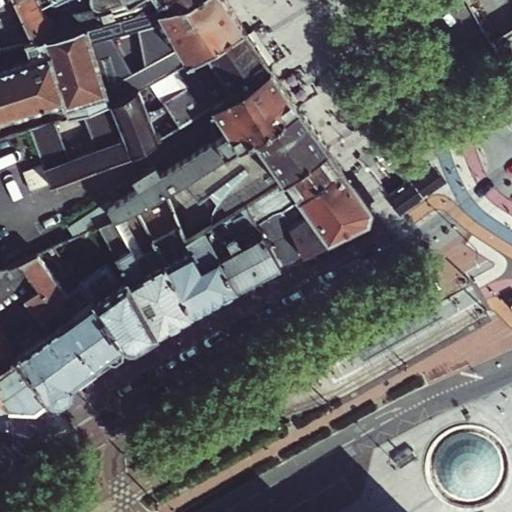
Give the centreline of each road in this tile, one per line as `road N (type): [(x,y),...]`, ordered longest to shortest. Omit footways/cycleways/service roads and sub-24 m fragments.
road 1 (primary): [(276,328),(29,478)]
road 2 (primary): [(232,511),(486,377)]
road 3 (primary): [(511,175),(425,240),(276,328)]
road 4 (tertiary): [(276,328),(124,438),(115,474),(136,511)]
road 5 (residential): [(511,162),(415,0)]
